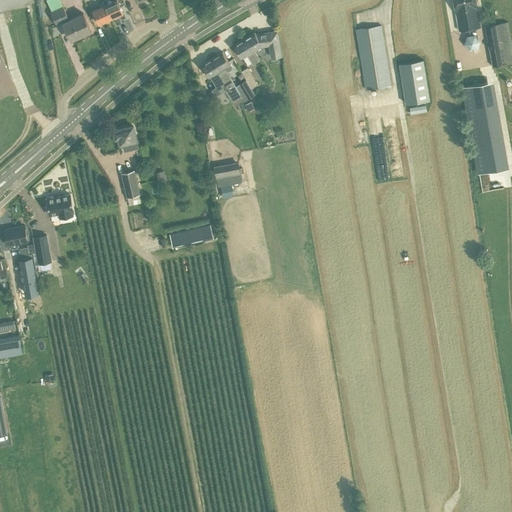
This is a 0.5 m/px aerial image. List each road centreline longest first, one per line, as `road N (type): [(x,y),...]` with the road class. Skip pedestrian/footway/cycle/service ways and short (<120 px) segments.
road 1 (track): [(448,511),(463,481),(400,103)]
road 2 (residential): [(70,124),(62,105),(98,67),(146,29),(176,35)]
road 3 (primary): [(70,124),(176,35)]
